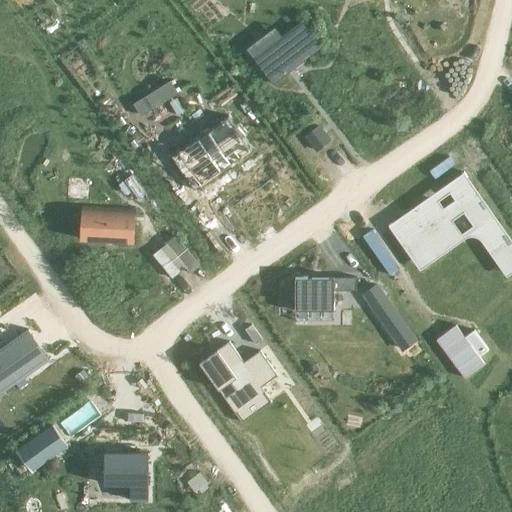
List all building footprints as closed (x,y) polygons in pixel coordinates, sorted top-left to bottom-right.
[(302,22),(254,58),(273,83),(321,47),(302,22)] [(200,109),(192,115),(196,121),(204,115),(200,109)] [(225,115),(170,158),(195,190),(250,147),(225,115)] [(315,124),(302,134),(313,148),(325,138),(315,124)] [(391,224),(389,226),(392,230),(393,229),(406,246),(416,239),(429,257),(462,234),(452,221),(464,212),(508,274),(511,270),(511,243),(465,176),(466,175),(464,172),(462,173),(463,175),(446,187),(455,199),(444,208),(439,201),(425,211),(421,205),(393,225),(391,224)] [(79,237),(79,239),(135,242),(136,240),(134,240),(135,212),(137,212),(137,209),(81,206),(81,209),(83,209),(81,237),(79,237)] [(295,287),(283,287),(283,309),(330,309),(334,309),(334,290),(356,291),(356,277),(308,277),(295,277),(295,287)] [(245,330),(250,337),(257,332),(252,325),(245,330)] [(27,329),(0,348),(0,394),(49,360),(48,359),(47,360),(27,331),(28,330),(27,329)] [(218,353),(202,365),(219,389),(230,382),(236,390),(225,397),(237,414),(266,393),(261,386),(277,375),(260,350),(244,362),(229,341),(217,350),(218,353)] [(53,426),(17,451),(32,471),(67,446),(53,426)] [(148,452),(104,452),(104,484),(130,484),(130,500),(148,500),(148,452)]
